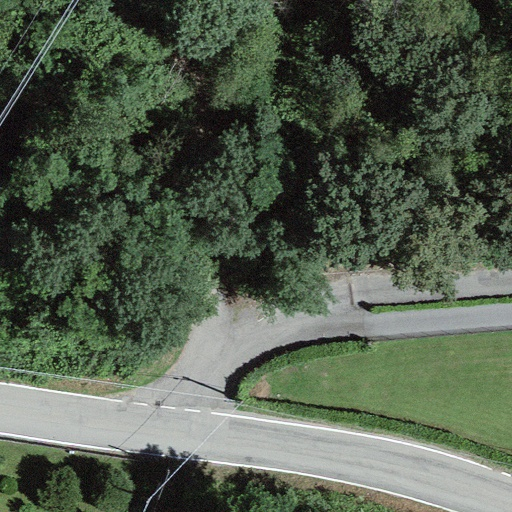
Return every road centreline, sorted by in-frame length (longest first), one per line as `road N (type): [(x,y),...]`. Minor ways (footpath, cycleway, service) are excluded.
road 1 (unclassified): [(451,511),(360,480),(0,412)]
road 2 (unclassified): [(207,389),(255,340),(372,300),(511,292)]
